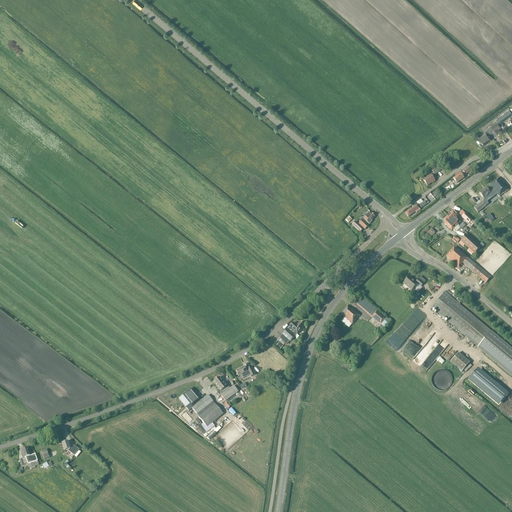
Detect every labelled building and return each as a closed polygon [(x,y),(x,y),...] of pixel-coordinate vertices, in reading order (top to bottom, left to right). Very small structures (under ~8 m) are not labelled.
[(511,114),(509,110),(500,117),(503,121),(511,114)] [(485,133),(479,138),(485,145),(491,140),(487,136),(490,134),(491,135),(497,130),(493,125),(487,129),(484,132),(485,133)] [(432,171),(435,175),(440,171),(437,167),(432,171)] [(453,179),(456,184),(464,178),(463,177),(471,171),(469,167),(460,174),(459,172),(455,175),(456,177),(453,179)] [(432,184),(435,182),(433,179),(435,178),(433,174),(423,181),(427,186),(431,183),(432,184)] [(486,189),(479,194),(483,199),(490,194),(489,192),(493,189),(497,195),(506,187),(499,178),(489,186),(490,186),(486,189)] [(482,202),(474,208),(477,213),(485,207),(482,202)] [(416,205),(412,208),(405,213),(408,217),(415,212),(416,213),(420,210),(416,205)] [(452,211),(448,215),(458,225),(460,223),(458,221),(456,218),(458,216),(452,211)] [(371,221),(375,217),(370,213),(364,220),(362,218),(359,222),(360,223),(358,225),(355,222),(352,225),(360,233),(364,229),(365,230),(368,226),(365,224),(366,222),(369,225),(372,221),(371,221)] [(475,223),(465,214),(461,217),(468,224),(471,227),(475,223)] [(451,231),(458,225),(448,215),(444,220),(446,222),(444,223),(451,231)] [(474,254),(480,248),(466,235),(460,242),(474,254)] [(461,251),(457,248),(456,250),(454,248),(446,257),(453,263),(452,263),(458,268),(462,264),(486,283),(490,278),(460,252),(461,251)] [(408,278),(403,283),(412,291),(417,284),(421,287),(423,284),(418,280),(415,283),(408,278)] [(450,296),(446,292),(432,308),(478,347),(477,347),(511,376),(511,349),(450,297),(450,296)] [(351,310),(347,307),(341,315),(344,318),(344,319),(352,325),(360,316),(352,309),(351,310)] [(380,325),(385,320),(376,312),(371,317),(380,325)] [(431,318),(415,336),(421,341),(437,324),(431,318)] [(304,327),(300,323),(296,327),(293,323),(289,327),(287,330),(287,329),(282,334),(282,335),(280,338),(287,344),(289,342),(290,342),(304,327)] [(432,352),(428,358),(433,361),(437,355),(432,352)] [(458,352),(450,362),(462,371),(469,362),(458,352)] [(443,353),(427,369),(431,372),(446,356),(443,353)] [(251,377),(255,375),(251,367),(246,370),(244,367),(236,371),(238,377),(243,374),(245,377),(250,375),(251,377)] [(228,390),(226,388),(227,387),(219,377),(213,382),(221,392),(220,393),(222,395),(221,396),(226,401),(238,392),(234,386),(228,390)] [(194,396),(189,390),(186,393),(187,394),(183,397),(187,401),(189,400),(190,401),(191,401),(195,406),(192,408),(199,417),(202,422),(196,427),(198,430),(199,429),(201,431),(206,427),(207,428),(223,414),(207,396),(200,402),(195,395),(194,396)] [(72,448),(70,449),(68,442),(62,444),(65,451),(67,450),(74,456),(79,450),(74,446),(72,448)] [(28,449),(22,451),(24,458),(26,458),(29,468),(39,465),(35,455),(31,456),(28,449)] [(70,477),(67,480),(73,486),(76,483),(70,477)]
